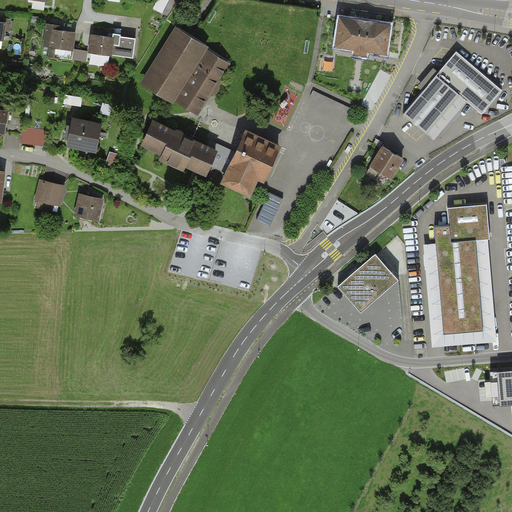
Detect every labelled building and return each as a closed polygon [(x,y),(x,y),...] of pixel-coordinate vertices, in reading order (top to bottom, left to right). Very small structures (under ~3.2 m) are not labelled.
[(395,24),(343,17),(339,47),(359,49),(358,53),(370,54),(371,51),(391,54),(395,24)] [(75,47),(77,32),(57,30),(58,25),(49,24),(47,44),(75,47)] [(211,48),(178,27),(144,81),(177,102),(210,51),(211,48)] [(116,38),(93,35),(91,50),(135,55),(137,40),(124,39),(124,36),(116,35),(116,38)] [(89,59),(95,60),(94,64),(102,65),(103,53),(90,51),(89,59)] [(230,63),(210,51),(177,102),(197,115),(230,63)] [(501,91),(456,52),(404,112),(434,139),(467,101),(482,113),(501,91)] [(426,86),(435,74),(431,71),(422,83),(426,86)] [(66,102),(83,105),(84,96),(68,93),(66,102)] [(10,109),(0,107),(0,131),(7,132),(10,109)] [(104,122),(77,117),(72,142),(99,147),(104,122)] [(220,151),(156,120),(146,142),(167,152),(165,154),(188,165),(189,162),(208,172),(212,163),(230,171),(238,153),(222,146),(220,151)] [(49,131),(24,128),(22,144),(47,147),(49,131)] [(238,153),(230,171),(225,180),(254,194),(261,179),(268,182),(283,151),(248,134),(238,153)] [(407,157),(386,145),(374,164),(395,177),(407,157)] [(65,184),(42,179),(35,206),(59,212),(65,184)] [(104,198),(81,193),(77,214),(100,219),(104,198)] [(488,203),(449,206),(450,224),(436,225),(445,332),(484,328),(477,238),(490,237),(488,203)] [(376,252),(338,285),(361,311),(399,278),(376,252)] [(511,368),(490,370),(493,404),(511,402),(511,368)]
